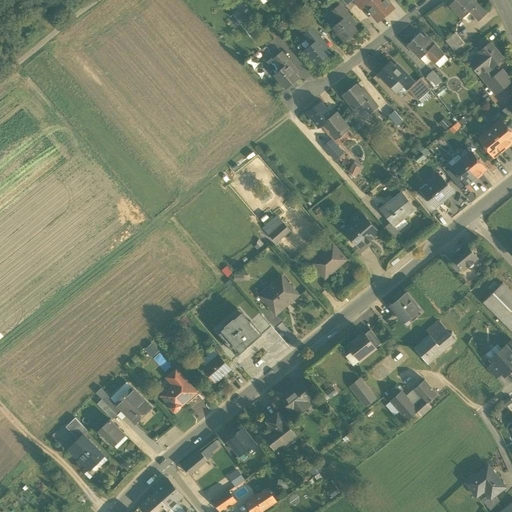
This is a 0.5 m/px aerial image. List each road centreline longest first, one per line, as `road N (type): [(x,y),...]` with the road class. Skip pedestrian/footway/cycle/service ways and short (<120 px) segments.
road 1 (tertiary): [(166,464),(471,218)]
road 2 (track): [(296,106),(0,346)]
road 3 (residential): [(430,0),(296,106)]
road 4 (track): [(0,77),(97,0)]
